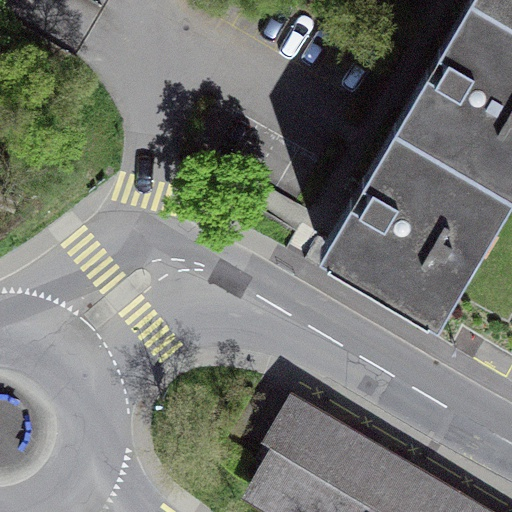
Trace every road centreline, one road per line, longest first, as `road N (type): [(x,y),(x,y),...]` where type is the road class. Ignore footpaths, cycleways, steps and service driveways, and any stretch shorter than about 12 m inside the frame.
road 1 (residential): [(61,351),(157,270),(196,268),(511,443)]
road 2 (primary): [(63,494),(80,475),(94,432),(84,381),(61,351)]
